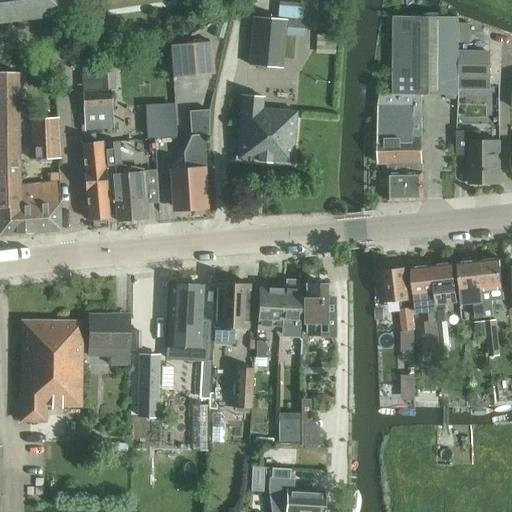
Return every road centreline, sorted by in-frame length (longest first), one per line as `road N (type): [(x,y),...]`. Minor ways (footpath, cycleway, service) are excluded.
road 1 (unclassified): [(335,511),(342,391),(337,234)]
road 2 (residential): [(79,257),(67,54),(52,39),(0,42)]
road 3 (tertiary): [(79,257),(337,234)]
road 4 (track): [(221,244),(214,122),(256,0)]
road 5 (track): [(10,511),(0,321)]
road 6 (tertiary): [(337,234),(511,215)]
